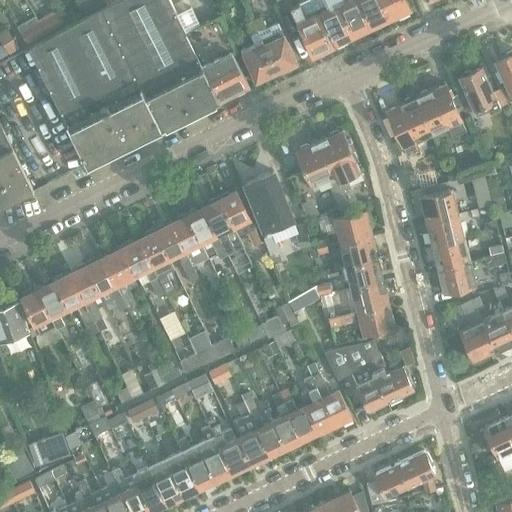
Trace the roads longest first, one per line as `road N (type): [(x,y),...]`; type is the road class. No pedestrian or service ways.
road 1 (residential): [(0,242),(347,77)]
road 2 (residential): [(444,412),(384,168),(347,77)]
road 3 (residential): [(444,412),(235,511)]
road 4 (residential): [(347,77),(511,2)]
